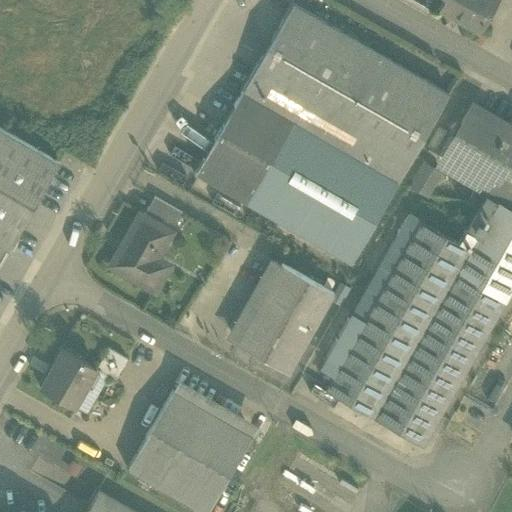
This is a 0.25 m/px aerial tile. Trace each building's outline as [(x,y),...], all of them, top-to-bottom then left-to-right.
[(494,0),(442,0),(438,8),(478,30),(494,0)] [(448,93),(292,4),(242,90),(255,98),(398,180),(448,93)] [(242,90),(242,91),(237,98),(250,106),(255,98),(242,90)] [(398,180),(255,98),(250,106),(237,98),(236,100),(280,125),(271,141),(280,146),(383,205),(398,180)] [(280,125),(236,100),(194,173),(247,204),(280,146),(271,141),(280,125)] [(506,128),(469,107),(441,157),(469,173),(464,182),(473,187),(506,128)] [(473,187),(486,195),(511,209),(511,119),(509,124),(506,128),(473,187)] [(58,162),(0,128),(0,245),(7,250),(58,162)] [(423,163),(410,186),(427,196),(440,173),(423,163)] [(511,209),(486,195),(476,213),(493,223),(482,240),(465,230),(457,243),(511,274),(511,209)] [(181,212),(154,196),(147,208),(175,223),(181,212)] [(170,231),(138,213),(109,264),(153,290),(164,272),(152,264),(170,231)] [(476,213),(465,230),(482,240),(493,223),(476,213)] [(511,283),(511,274),(421,222),(326,389),(421,443),(511,283)] [(333,293),(282,264),(236,344),(287,373),(333,293)] [(127,359),(108,347),(102,357),(121,369),(127,359)] [(96,368),(63,348),(40,387),(74,407),(96,368)] [(121,369),(102,357),(96,368),(116,379),(121,369)] [(172,389),(127,467),(201,511),(206,511),(251,435),(172,389)] [(273,440),(269,447),(288,457),(270,492),(308,511),(345,511),(359,485),(273,440)] [(84,511),(137,511),(97,489),(84,511)]
